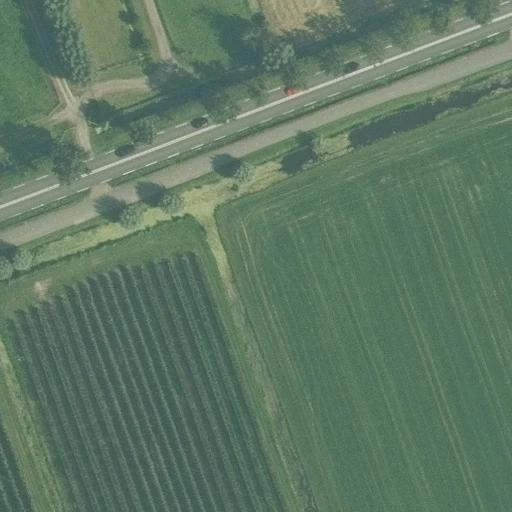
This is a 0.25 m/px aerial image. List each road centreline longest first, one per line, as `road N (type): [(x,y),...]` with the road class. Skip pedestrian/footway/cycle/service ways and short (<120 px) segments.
road 1 (primary): [(0,209),(511,14)]
road 2 (unclassified): [(0,242),(511,49)]
